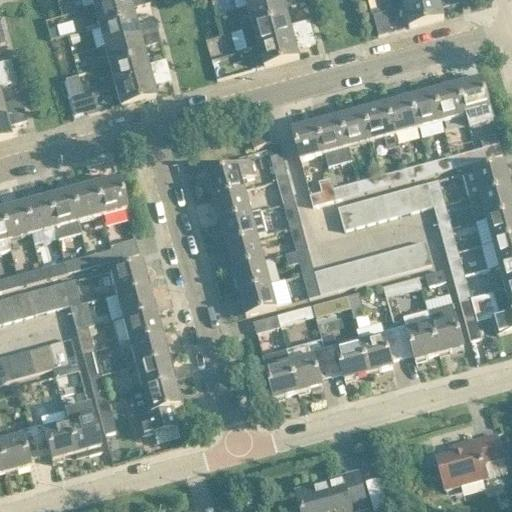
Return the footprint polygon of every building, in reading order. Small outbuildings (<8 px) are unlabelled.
[(132,0),(89,0),(93,11),(132,0)] [(149,7),(146,0),(132,0),(93,11),(98,31),(133,21),(131,12),(149,7)] [(286,0),(245,0),(248,11),(286,0)] [(305,7),(303,0),(286,0),(248,11),(253,30),(288,20),(286,12),(305,7)] [(442,0),(400,0),(404,11),(442,0)] [(460,7),(458,0),(442,0),(404,11),(409,31),(444,22),(442,12),(460,7)] [(253,30),(241,33),(247,53),(259,50),(312,35),(309,24),(290,29),(288,21),(288,20),(253,30)] [(80,37),(83,47),(96,42),(89,21),(60,32),(64,43),(80,37)] [(157,36),(154,25),(135,30),(133,21),(98,31),(104,51),(157,36)] [(316,46),(312,35),(259,50),(264,71),(299,61),(297,51),(316,46)] [(160,47),(157,36),(104,51),(109,70),(144,61),(141,52),(160,47)] [(241,77),(236,56),(226,59),(232,80),(241,77)] [(168,75),(165,64),(146,69),(144,61),(109,70),(114,90),(168,75)] [(0,77),(12,74),(9,65),(0,67),(0,77)] [(0,90),(15,87),(12,74),(0,77),(0,90)] [(171,87),(168,75),(114,90),(120,111),(155,101),(152,92),(171,87)] [(93,96),(88,76),(78,79),(83,99),(93,96)] [(493,125),(490,113),(482,82),(458,89),(466,120),(469,131),(493,125)] [(466,120),(458,89),(434,95),(443,126),(466,120)] [(443,126),(434,95),(411,101),(419,133),(443,126)] [(99,116),(93,96),(83,99),(89,119),(99,116)] [(419,133),(411,101),(387,108),(395,139),(419,133)] [(0,120),(23,114),(20,104),(1,109),(0,106),(0,120)] [(395,139),(387,108),(364,115),(372,146),(385,142),(388,153),(398,150),(395,139)] [(26,126),(23,114),(0,120),(0,143),(10,141),(7,131),(26,126)] [(372,146),(364,115),(340,121),(349,152),(372,146)] [(352,166),(349,152),(340,121),(317,128),(325,159),(329,172),(352,166)] [(325,159),(317,128),(292,134),(301,165),(325,159)] [(271,147),(264,132),(248,140),(255,154),(271,147)] [(478,166),(503,159),(500,149),(476,155),(478,166)] [(478,166),(476,155),(452,162),(455,172),(478,166)] [(289,183),(282,158),(270,161),(277,186),(289,183)] [(455,172),(452,162),(428,168),(431,178),(455,172)] [(238,170),(238,169),(207,178),(213,202),(245,193),(241,182),(253,179),(250,167),(238,170)] [(511,192),(505,167),(463,178),(470,203),(480,200),(511,192)] [(431,178),(428,168),(405,175),(408,185),(431,178)] [(408,185),(405,175),(381,181),(385,191),(408,185)] [(360,198),(385,191),(381,181),(358,188),(360,198)] [(126,213),(118,182),(93,189),(101,219),(126,213)] [(295,206),(289,183),(277,186),(283,210),(295,206)] [(337,204),(335,194),(332,184),(321,187),(324,197),(310,200),(313,211),(337,204)] [(445,210),(438,185),(427,188),(433,211),(433,213),(445,210)] [(360,198),(358,188),(335,194),(337,204),(360,198)] [(433,211),(427,188),(416,191),(422,214),(433,211)] [(101,219),(93,189),(70,195),(78,226),(101,219)] [(422,214),(416,191),(405,194),(411,217),(422,214)] [(511,216),(511,193),(511,192),(480,200),(487,223),(511,216)] [(251,218),(245,194),(245,193),(213,202),(220,226),(251,218)] [(411,217),(405,194),(394,197),(400,220),(411,217)] [(78,226),(70,195),(45,202),(55,232),(58,244),(81,237),(78,226)] [(256,199),(257,213),(275,212),(275,197),(256,199)] [(400,220),(394,197),(383,200),(389,223),(400,220)] [(389,223),(383,200),(372,203),(378,226),(389,223)] [(55,232),(45,202),(22,208),(30,239),(55,232)] [(378,226),(372,203),(361,206),(367,229),(378,226)] [(302,229),(295,206),(283,210),(290,233),(302,229)] [(367,229),(361,206),(350,209),(356,232),(367,229)] [(30,239),(22,208),(0,214),(0,219),(7,245),(30,239)] [(356,232),(350,209),(338,212),(345,236),(356,232)] [(451,233),(445,210),(433,213),(439,236),(451,233)] [(269,238),(263,215),(251,218),(220,226),(226,249),(258,241),(269,238)] [(511,242),(511,216),(487,223),(493,247),(511,242)] [(7,245),(0,219),(0,257),(9,255),(7,245)] [(308,253),(302,229),(290,233),(296,257),(308,253)] [(457,257),(451,233),(439,236),(446,260),(457,257)] [(264,264),(258,242),(258,241),(226,249),(233,273),(264,264)] [(137,258),(133,242),(109,249),(110,253),(113,264),(137,258)] [(511,267),(511,242),(493,247),(500,271),(511,267)] [(424,247),(413,250),(420,273),(431,270),(424,247)] [(420,273),(413,250),(402,253),(409,276),(420,273)] [(90,271),(113,264),(110,253),(87,260),(90,271)] [(289,272),(300,269),(303,280),(315,276),(308,253),(296,257),(285,260),(289,272)] [(409,276),(402,253),(391,256),(398,279),(409,276)] [(398,279),(391,256),(380,259),(387,282),(398,279)] [(464,280),(457,257),(446,260),(452,283),(464,280)] [(387,282),(380,259),(370,262),(376,285),(387,282)] [(87,260),(69,264),(73,276),(90,271),(87,260)] [(376,285),(370,262),(359,265),(365,288),(376,285)] [(271,288),(264,265),(264,264),(233,273),(239,296),(271,288)] [(365,288),(359,265),(348,268),(354,291),(365,288)] [(63,266),(46,271),(49,282),(67,278),(63,266)] [(113,289),(97,293),(100,303),(116,299),(147,291),(140,266),(109,275),(113,289)] [(511,292),(511,267),(500,271),(506,294),(511,292)] [(354,291),(348,268),(337,271),(343,294),(354,291)] [(343,294),(337,271),(326,274),(332,297),(343,294)] [(39,272),(22,277),(25,289),(43,284),(39,272)] [(332,297),(326,274),(315,277),(321,300),(332,297)] [(443,275),(426,280),(429,290),(446,285),(443,275)] [(321,300),(315,277),(315,276),(303,280),(309,303),(321,300)] [(16,279),(0,283),(0,288),(2,295),(19,290),(16,279)] [(470,304),(464,280),(452,283),(458,307),(470,304)] [(63,288),(52,291),(58,314),(69,311),(65,294),(63,288)] [(277,311),(271,289),(271,288),(239,296),(246,320),(277,311)] [(76,290),(65,294),(69,311),(81,308),(76,290)] [(52,291),(41,294),(47,317),(58,314),(52,291)] [(147,291),(116,299),(122,323),(153,315),(147,291)] [(511,292),(506,294),(495,297),(501,320),(493,322),(498,338),(511,334),(511,292)] [(41,294),(30,297),(36,320),(47,317),(41,294)] [(30,297),(19,300),(25,323),(36,320),(30,297)] [(363,317),(358,298),(347,301),(350,312),(352,320),(363,317)] [(19,300),(8,303),(14,326),(25,323),(19,300)] [(8,303),(0,304),(0,319),(3,329),(14,326),(8,303)] [(481,343),(470,304),(458,307),(469,346),(481,343)] [(463,350),(455,320),(452,308),(428,315),(431,327),(431,329),(439,357),(463,350)] [(89,313),(71,318),(76,336),(88,332),(94,331),(89,313)] [(122,323),(111,326),(117,350),(128,347),(160,338),(153,315),(122,323)] [(431,329),(431,327),(428,315),(403,322),(405,328),(394,332),(402,362),(413,359),(415,364),(439,357),(431,329)] [(277,320),(280,331),(293,328),(290,316),(277,320)] [(280,331),(277,320),(253,326),(254,329),(256,337),(280,331)] [(391,365),(402,362),(394,332),(382,335),(380,327),(356,334),(359,346),(367,377),(393,370),(391,365)] [(94,355),(88,333),(75,336),(82,358),(94,355)] [(166,361),(160,338),(128,347),(135,370),(166,361)] [(331,338),(321,341),(321,344),(323,351),(331,381),(342,377),(344,383),(367,377),(359,346),(335,353),(334,348),(331,338)] [(70,344),(61,347),(67,370),(77,367),(70,344)] [(320,384),(331,381),(323,351),(321,344),(286,354),(298,396),(322,389),(320,384)] [(67,370),(61,347),(49,350),(56,373),(67,370)] [(56,373),(49,350),(38,353),(44,376),(56,373)] [(44,376),(38,353),(27,356),(33,379),(44,376)] [(298,396),(286,354),(262,361),(274,403),(298,396)] [(101,379),(94,355),(82,358),(88,383),(101,379)] [(33,379),(27,356),(16,359),(22,382),(33,379)] [(22,382),(16,359),(5,362),(11,385),(22,382)] [(169,361),(166,361),(135,370),(141,393),(172,384),(170,375),(173,375),(169,361)] [(0,387),(11,385),(5,362),(0,363),(0,387)] [(107,403),(101,379),(88,383),(95,406),(107,403)] [(179,409),(172,384),(141,393),(128,397),(133,417),(139,440),(143,439),(155,436),(176,430),(171,411),(179,409)] [(113,426),(107,403),(95,406),(101,429),(113,426)] [(101,456),(91,420),(88,408),(64,415),(67,426),(76,458),(87,454),(89,460),(101,456)] [(76,458),(67,426),(64,415),(41,421),(43,428),(30,431),(38,461),(49,458),(51,464),(76,458)] [(27,464),(38,461),(30,431),(18,435),(19,440),(6,443),(2,431),(0,431),(0,460),(4,477),(29,470),(27,464)] [(497,439),(495,439),(456,450),(458,455),(436,461),(445,493),(507,476),(497,439)] [(296,498),(300,511),(363,511),(367,511),(358,476),(328,484),(329,489),(325,490),(325,492),(319,494),(318,492),(296,498)] [(380,482),(366,486),(373,511),(381,511),(388,510),(380,482)]
